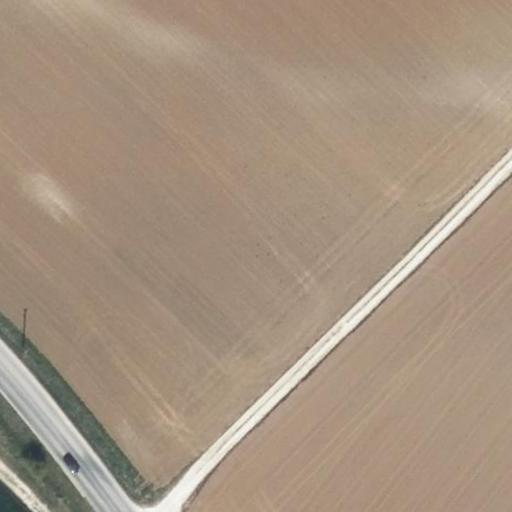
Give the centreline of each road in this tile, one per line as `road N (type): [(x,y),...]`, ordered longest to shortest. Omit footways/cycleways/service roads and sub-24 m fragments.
road 1 (track): [(153,511),(511,162)]
road 2 (tertiary): [(118,511),(0,364)]
